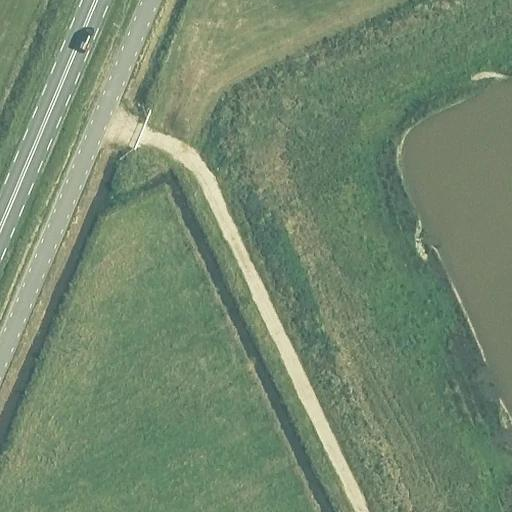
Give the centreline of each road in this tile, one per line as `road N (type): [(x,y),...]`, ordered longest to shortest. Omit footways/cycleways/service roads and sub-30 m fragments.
road 1 (track): [(360,511),(196,168),(100,118)]
road 2 (unclassified): [(0,357),(149,0)]
road 3 (primary): [(0,227),(95,0)]
